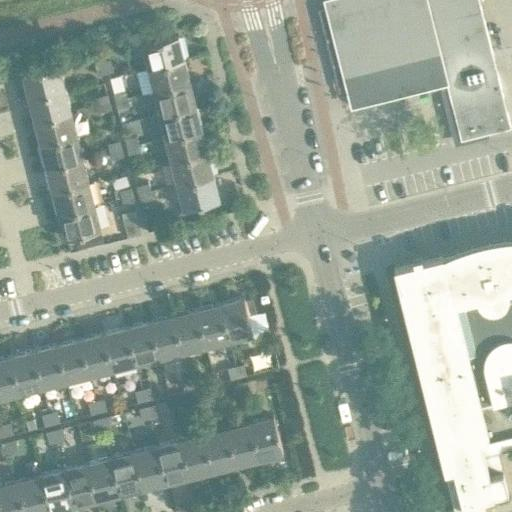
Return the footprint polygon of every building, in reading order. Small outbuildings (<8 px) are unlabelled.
[(478,0),(324,0),(351,105),(447,81),(461,137),(510,125),(478,0)] [(155,26),(139,31),(142,42),(158,38),(155,26)] [(158,38),(142,42),(148,66),(185,57),(179,33),(158,38)] [(185,57),(148,66),(154,89),(190,80),(185,57)] [(110,58),(103,60),(106,71),(113,69),(110,58)] [(98,73),(106,71),(103,60),(95,62),(98,73)] [(23,71),(29,95),(65,87),(59,63),(23,71)] [(190,80),(154,89),(160,113),(196,103),(190,80)] [(65,87),(29,95),(35,119),(71,110),(65,87)] [(125,88),(114,91),(116,99),(127,96),(125,88)] [(96,95),(98,103),(110,100),(108,92),(96,95)] [(419,102),(417,92),(403,96),(405,105),(419,102)] [(127,96),(116,99),(118,106),(129,103),(127,96)] [(110,100),(98,103),(100,110),(112,108),(110,100)] [(196,103),(160,113),(165,136),(202,127),(196,103)] [(71,110),(35,119),(41,142),(76,134),(71,110)] [(202,127),(165,136),(171,159),(208,150),(202,127)] [(76,134),(41,142),(47,166),(82,157),(76,134)] [(137,134),(125,137),(127,145),(139,143),(137,134)] [(108,142),(110,150),(121,147),(119,139),(108,142)] [(139,143),(127,145),(129,152),(141,150),(139,143)] [(121,147),(110,150),(111,157),(123,154),(121,147)] [(208,150),(171,159),(177,182),(213,173),(208,150)] [(82,157),(47,166),(52,189),(88,180),(82,157)] [(213,173),(177,182),(183,206),(219,197),(213,173)] [(88,180),(52,189),(58,212),(94,203),(88,180)] [(149,181),(137,184),(139,192),(151,189),(149,181)] [(119,188),(121,196),(133,193),(131,185),(119,188)] [(151,189),(139,192),(141,199),(152,196),(151,189)] [(133,193),(121,196),(123,204),(135,201),(133,193)] [(94,203),(58,212),(64,236),(100,227),(94,203)] [(128,232),(140,230),(137,207),(125,208),(128,232)] [(94,232),(77,236),(80,247),(97,243),(94,232)] [(511,238),(510,239),(507,241),(505,243),(503,245),(501,248),(499,250),(498,253),(496,252),(495,250),(493,249),(491,248),(489,248),(487,247),(485,247),(483,247),(481,248),(479,248),(477,249),(476,250),(474,251),(473,253),(471,255),(470,256),(470,258),(469,260),(466,259),(464,257),(461,256),(458,255),(455,254),(452,254),(449,254),(446,254),(443,255),(442,252),(422,257),(421,253),(413,255),(414,259),(393,265),(453,504),(455,511),(478,511),(477,507),(482,499),(484,498),(483,495),(504,490),(504,489),(506,488),(502,470),(489,473),(480,438),(488,435),(481,405),(511,396),(511,238)] [(244,294),(220,300),(229,337),(253,331),(244,294)] [(220,300),(197,306),(206,343),(229,337),(220,300)] [(197,306),(174,312),(183,349),(206,343),(197,306)] [(174,312),(150,318),(159,355),(183,349),(174,312)] [(150,318),(127,324),(136,360),(159,355),(150,318)] [(127,324),(104,330),(113,366),(136,360),(127,324)] [(104,330),(80,335),(89,372),(113,366),(104,330)] [(80,335),(57,341),(66,378),(89,372),(80,335)] [(57,341),(34,347),(43,384),(66,378),(57,341)] [(34,347),(10,353),(20,390),(43,384),(34,347)] [(10,353),(0,355),(0,394),(20,390),(10,353)] [(244,362),(236,363),(239,375),(246,373),(244,362)] [(239,375),(236,363),(228,365),(231,377),(239,375)] [(197,373),(189,375),(192,387),(200,385),(197,373)] [(184,389),(192,387),(189,375),(181,377),(184,389)] [(248,379),(240,381),(243,392),(251,391),(248,379)] [(243,392),(240,381),(232,383),(235,394),(243,392)] [(151,385),(143,387),(146,398),(153,396),(151,385)] [(138,400),(146,398),(143,387),(135,389),(138,400)] [(202,391),(194,393),(197,404),(205,402),(202,391)] [(189,406),(197,404),(194,393),(186,395),(189,406)] [(104,397),(96,399),(99,410),(107,408),(104,397)] [(91,412),(99,410),(96,399),(88,400),(91,412)] [(155,402),(147,404),(150,416),(158,414),(155,402)] [(142,418),(150,416),(147,404),(139,406),(142,418)] [(57,408),(50,410),(53,422),(60,420),(57,408)] [(45,423),(53,422),(50,410),(42,412),(45,423)] [(274,413),(250,419),(259,455),(283,450),(274,413)] [(108,414),(100,416),(103,427),(111,425),(108,414)] [(96,429),(103,427),(100,416),(93,418),(96,429)] [(250,419),(227,425),(236,461),(259,455),(250,419)] [(11,420),(3,422),(6,433),(13,431),(11,420)] [(227,425),(203,431),(213,467),(236,461),(227,425)] [(62,426),(54,428),(57,439),(65,437),(62,426)] [(49,441),(57,439),(54,428),(46,430),(49,441)] [(203,431),(180,437),(189,473),(213,467),(203,431)] [(15,437),(7,439),(10,451),(18,449),(15,437)] [(180,437),(157,443),(166,479),(189,473),(180,437)] [(0,441),(3,453),(10,451),(7,439),(0,441)] [(157,443),(133,448),(142,485),(166,479),(157,443)] [(133,448),(110,454),(119,491),(142,485),(133,448)] [(502,469),(498,452),(486,455),(490,472),(502,469)] [(110,454),(87,460),(96,496),(119,491),(110,454)] [(87,460),(64,466),(73,502),(96,496),(87,460)] [(64,466),(40,472),(49,508),(73,502),(64,466)] [(40,472),(17,478),(25,511),(33,511),(49,508),(40,472)] [(0,511),(25,511),(17,478),(0,481),(0,511)]
